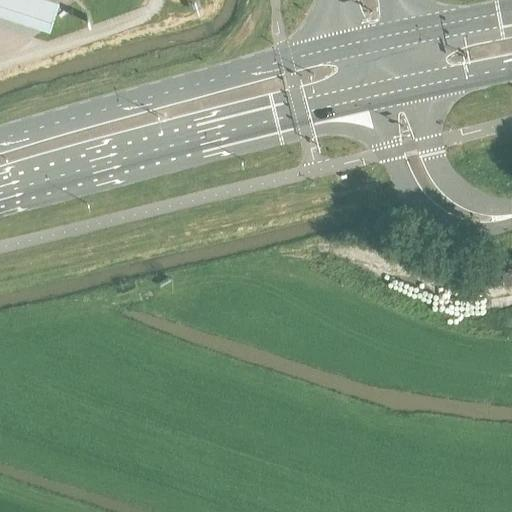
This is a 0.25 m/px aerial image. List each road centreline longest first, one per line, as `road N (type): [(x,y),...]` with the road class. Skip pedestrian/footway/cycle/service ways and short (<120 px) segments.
road 1 (primary): [(0,196),(370,96)]
road 2 (primary): [(353,43),(0,133)]
road 3 (unclassified): [(370,96),(422,210),(461,228),(511,218)]
road 4 (unclassified): [(511,209),(478,203),(444,179),(415,86)]
